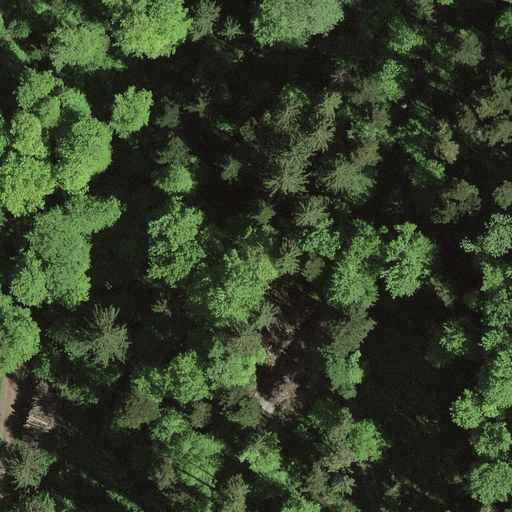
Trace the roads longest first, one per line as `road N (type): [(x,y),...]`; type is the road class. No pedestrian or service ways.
road 1 (track): [(10,489),(66,461),(120,385),(174,201),(360,0)]
road 2 (track): [(226,511),(338,332),(474,0)]
road 3 (track): [(0,505),(10,489),(26,317),(177,0)]
road 4 (track): [(396,511),(338,332)]
